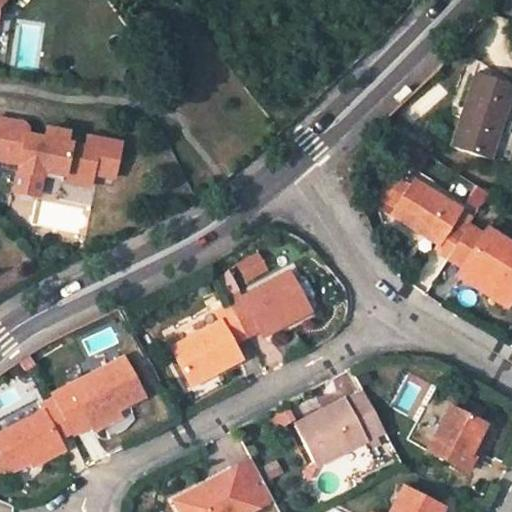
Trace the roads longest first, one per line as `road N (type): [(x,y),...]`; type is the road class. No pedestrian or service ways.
road 1 (residential): [(82,511),(85,493),(325,366),(381,303)]
road 2 (tertiary): [(0,344),(32,318),(186,243),(288,165)]
road 3 (tertiary): [(288,165),(456,0)]
road 4 (residential): [(288,165),(381,303)]
road 5 (residential): [(381,303),(395,323),(511,393)]
